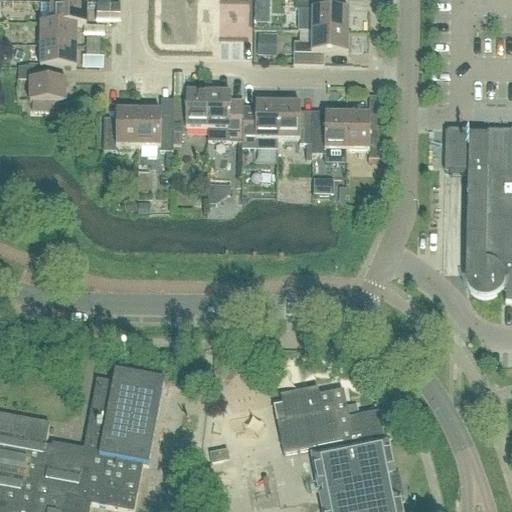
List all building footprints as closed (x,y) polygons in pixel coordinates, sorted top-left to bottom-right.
[(298,35),(311,35),(347,36),(348,14),(325,13),(325,1),(295,0),(294,13),(299,13),(298,35)] [(86,7),(50,7),(50,28),(76,29),(86,30),(86,7)] [(110,8),(96,7),(96,17),(120,17),(120,8),(110,8)] [(50,28),(40,27),(40,50),(76,50),(76,29),(50,28)] [(293,57),(293,70),(323,70),(324,58),(347,59),(347,36),(311,35),(311,47),(293,47),(293,57)] [(86,41),(86,50),(100,51),(100,41),(86,41)] [(76,50),(40,50),(40,72),(54,72),(59,72),(75,73),(76,50)] [(100,51),(86,50),(86,60),(100,60),(100,51)] [(40,72),(18,71),(18,84),(30,84),(29,107),(32,107),(32,116),(61,116),(61,108),(65,108),(66,85),(58,84),(59,72),(54,72),(40,72)] [(186,133),(207,134),(208,98),(186,97),(186,101),(173,100),(173,123),(173,137),(186,137),(186,133)] [(229,138),(242,138),(243,115),(243,105),(230,105),(230,98),(208,98),(207,134),(229,134),(229,138)] [(255,144),(277,144),(277,108),(255,108),(255,115),(243,115),(242,138),(242,148),(255,148),(255,144)] [(299,149),(311,149),(312,149),(312,126),(312,116),(300,116),(300,109),(277,108),(277,144),(299,145),(299,149)] [(116,151),(138,152),(138,116),(116,115),(116,123),(103,122),(103,155),(116,155),(116,151)] [(173,156),(173,137),(173,123),(160,123),(160,116),(138,116),(138,152),(159,152),(159,156),(173,156)] [(324,155),(346,155),(347,119),(325,119),(325,126),(312,126),(312,149),(311,149),(312,158),(324,159),(324,155)] [(347,119),(346,155),(368,155),(368,163),(381,164),(382,127),(369,127),(369,119),(347,119)] [(511,135),(448,134),(445,136),(444,173),(444,176),(467,177),(465,278),(465,283),(465,284),(465,285),(465,287),(465,288),(466,289),(466,290),(466,291),(467,292),(467,293),(468,294),(468,295),(469,296),(470,297),(471,297),(471,298),(472,299),(473,300),(474,300),(475,301),(476,301),(477,302),(478,302),(479,303),(480,303),(481,303),(482,303),(484,303),(485,303),(486,303),(487,303),(488,303),(489,303),(490,303),(491,302),(492,302),(493,301),(494,301),(495,300),(496,300),(497,299),(498,298),(499,297),(500,297),(500,296),(501,295),(502,294),(502,293),(505,295),(505,307),(511,306),(511,135)] [(104,511),(135,511),(143,471),(149,472),(164,386),(115,377),(115,380),(113,388),(96,385),(82,458),(44,451),(48,429),(0,420),(0,511),(89,511),(90,509),(104,511)] [(317,392),(280,400),(285,426),(276,427),(283,459),(313,453),(324,511),(398,511),(396,502),(388,504),(384,481),(392,479),(379,416),(348,422),(343,395),(319,400),(317,392)] [(209,457),(211,468),(229,465),(227,454),(209,457)]
